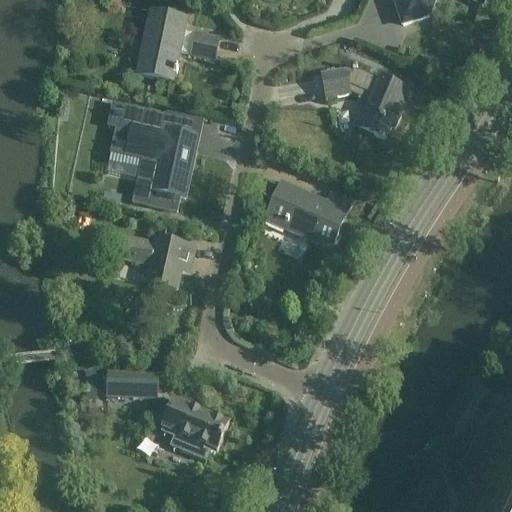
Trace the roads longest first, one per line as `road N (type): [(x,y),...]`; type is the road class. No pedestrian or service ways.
road 1 (residential): [(321,394),(213,346),(208,328),(268,48)]
road 2 (secondary): [(321,394),(425,204),(511,81)]
road 3 (secondary): [(277,511),(321,394)]
